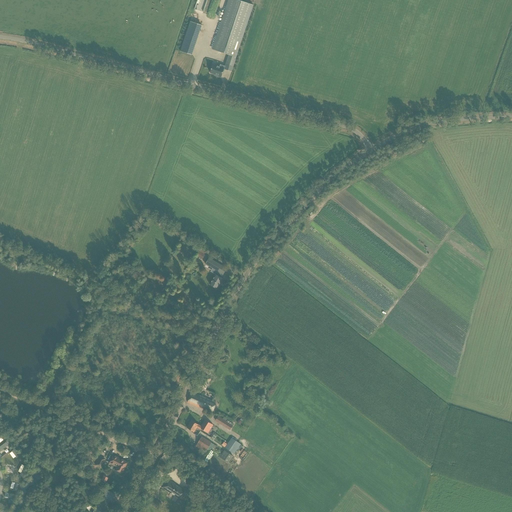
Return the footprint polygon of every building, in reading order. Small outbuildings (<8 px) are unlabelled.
[(198,0),(196,11),(204,13),(208,0),(198,0)] [(253,5),(237,0),(228,0),(212,50),(228,55),(228,57),(230,58),(227,69),(219,67),(219,69),(214,67),(213,71),(211,70),(209,75),(216,78),(216,79),(220,80),(222,74),(223,75),(224,71),(231,74),(236,60),(235,59),(253,5)] [(180,51),(192,55),(193,51),(198,36),(201,25),(190,22),(180,51)] [(170,240),(167,245),(172,249),(175,243),(170,240)] [(204,254),(206,250),(202,247),(200,250),(199,249),(198,252),(199,253),(197,256),(202,259),(205,255),(204,254)] [(209,258),(205,264),(216,271),(214,274),(216,275),(210,285),(216,289),(223,279),(221,278),(223,274),(218,271),(221,266),(222,266),(214,261),(209,258)] [(209,384),(212,378),(206,375),(200,386),(205,389),(207,385),(208,385),(209,384)] [(187,402),(195,405),(204,409),(205,409),(213,412),(216,403),(191,392),(187,402)] [(219,423),(230,430),(233,425),(222,419),(219,423)] [(192,421),(187,428),(194,432),(193,434),(197,436),(200,431),(201,429),(208,433),(213,425),(209,423),(205,420),(201,426),(192,421)] [(132,437),(146,443),(147,439),(134,434),(132,437)] [(197,444),(207,450),(211,442),(201,437),(197,444)] [(224,442),(221,445),(234,454),(240,444),(231,438),(227,444),(224,442)] [(0,445),(0,451),(10,443),(7,440),(0,445)] [(2,456),(5,460),(11,456),(14,459),(18,456),(13,449),(2,456)] [(220,457),(228,463),(233,456),(224,450),(220,457)] [(94,465),(95,466),(101,468),(105,459),(99,456),(94,465)] [(114,470),(122,473),(127,463),(119,459),(117,458),(113,456),(109,463),(116,466),(114,470)] [(16,459),(9,464),(12,468),(15,465),(19,470),(22,468),(16,459)] [(18,488),(17,478),(7,478),(8,483),(12,482),(12,488),(18,488)] [(185,491),(171,482),(171,481),(167,479),(161,487),(168,492),(180,499),(185,491)] [(102,511),(108,500),(111,502),(114,494),(106,490),(99,503),(96,501),(94,505),(96,506),(92,511),(102,511)] [(162,505),(152,498),(149,503),(159,510),(162,505)]
